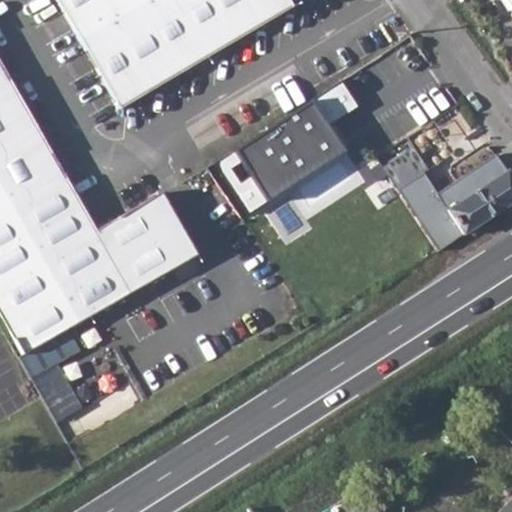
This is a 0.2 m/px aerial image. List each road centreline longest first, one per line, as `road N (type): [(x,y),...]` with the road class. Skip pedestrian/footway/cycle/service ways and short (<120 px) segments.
road 1 (primary): [(135,511),(511,271)]
road 2 (unclassified): [(420,0),(511,136)]
